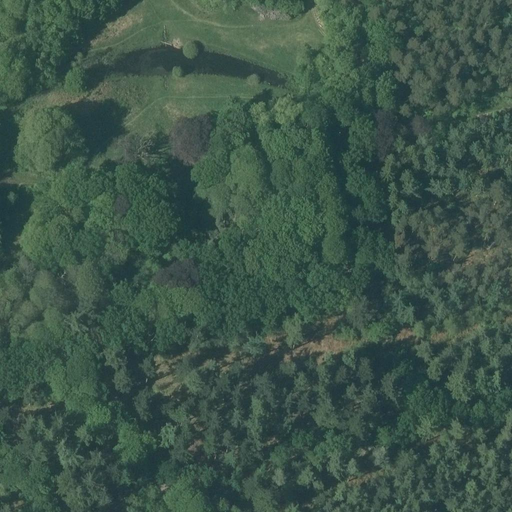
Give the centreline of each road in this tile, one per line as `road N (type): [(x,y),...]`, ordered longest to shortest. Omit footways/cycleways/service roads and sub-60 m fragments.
road 1 (track): [(199,511),(186,489),(0,315)]
road 2 (track): [(511,112),(353,150)]
